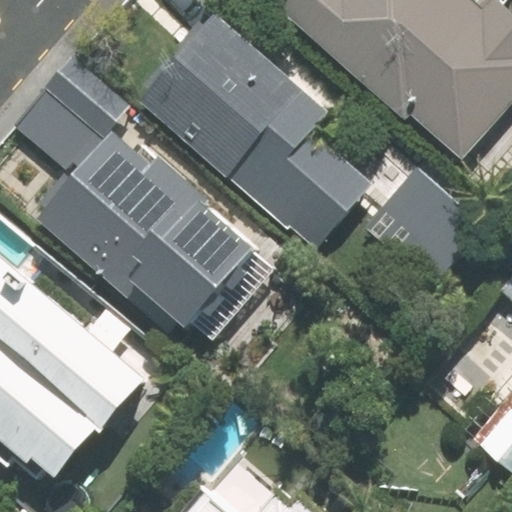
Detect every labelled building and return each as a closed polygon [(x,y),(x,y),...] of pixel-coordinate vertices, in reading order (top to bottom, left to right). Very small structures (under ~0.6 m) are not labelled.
[(301,0),(290,14),(465,160),(511,103),(511,1),(510,0),(301,0)] [(140,106),(309,247),(377,166),(328,125),(340,111),(220,12),(140,106)] [(38,223),(169,332),(183,315),(209,336),(267,267),(241,246),(248,238),(117,129),(38,223)] [(369,231),(435,286),(487,224),(421,169),(369,231)] [(22,450),(58,480),(146,376),(0,254),(0,449),(13,461),(22,450)] [(511,297),(511,276),(502,289),(511,297)] [(511,401),(478,442),(511,470),(511,401)] [(309,511),(279,487),(258,511),(237,511),(211,491),(193,511),(309,511)]
